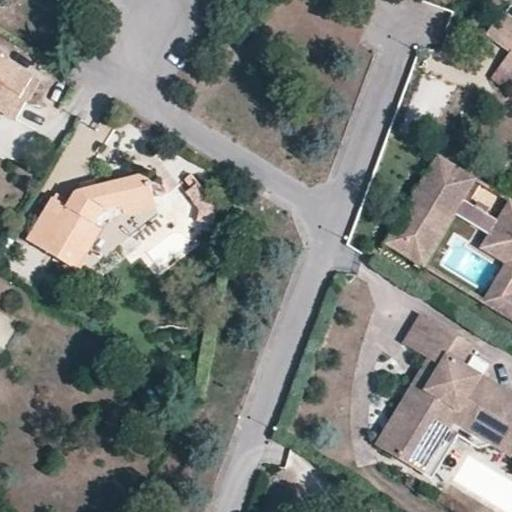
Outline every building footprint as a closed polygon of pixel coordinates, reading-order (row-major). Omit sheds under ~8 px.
[(511,78),(511,20),(503,14),(486,38),(511,55),(501,71),(511,78)] [(0,105),(18,116),(27,104),(16,96),(29,74),(0,55),(0,105)] [(91,117),(99,90),(69,81),(61,108),(91,117)] [(511,318),(511,201),(502,217),(470,199),(482,177),(443,152),(389,243),(428,267),(460,215),(492,233),(502,239),(494,254),(508,262),(485,302),(511,318)] [(73,268),(83,252),(77,249),(101,209),(154,198),(148,176),(80,191),(68,209),(52,200),(28,241),(73,268)] [(220,212),(194,179),(187,185),(194,193),(190,197),(203,213),(199,224),(216,230),(220,212)] [(157,208),(154,198),(101,209),(77,249),(83,252),(91,257),(111,221),(157,208)] [(484,248),(494,254),(502,239),(492,233),(484,248)] [(479,432),(482,446),(494,444),(497,444),(499,444),(509,452),(511,452),(511,390),(468,364),(478,345),(426,311),(406,344),(429,359),(377,444),(425,473),(456,419),(479,432)] [(460,435),(482,446),(479,432),(456,419),(425,473),(433,478),(460,435)]
